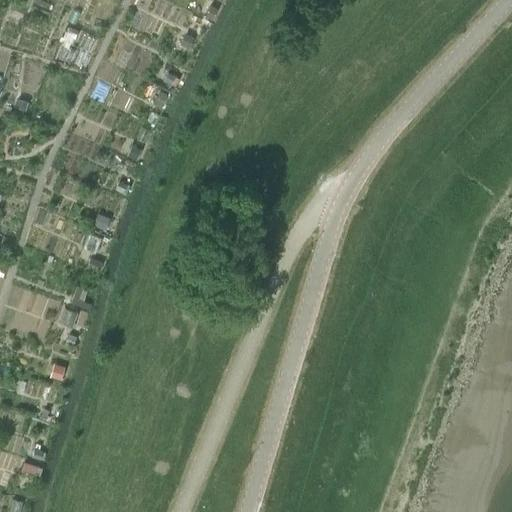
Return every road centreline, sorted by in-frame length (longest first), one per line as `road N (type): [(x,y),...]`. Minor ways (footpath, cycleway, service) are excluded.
road 1 (unclassified): [(179,511),(274,280),(299,234),(321,212),(336,210)]
road 2 (unclassified): [(246,511),(336,210)]
road 3 (unclassified): [(336,210),(368,155),(508,0)]
